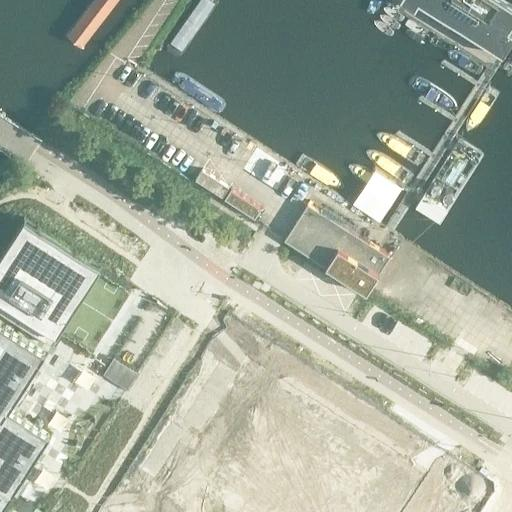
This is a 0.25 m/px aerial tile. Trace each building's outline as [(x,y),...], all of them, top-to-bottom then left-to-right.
[(511,45),(511,4),(505,0),(397,0),(499,66),(511,45)] [(202,169),(196,179),(222,196),(229,186),(202,169)] [(231,188),(224,198),(255,218),(262,207),(231,188)] [(308,203),(284,240),(367,293),(367,292),(391,256),(308,203)] [(56,336),(98,272),(101,267),(25,218),(0,256),(0,309),(52,343),(56,336)] [(27,380),(46,351),(0,321),(0,511),(13,491),(27,470),(50,434),(26,418),(23,417),(9,407),(27,380)]
